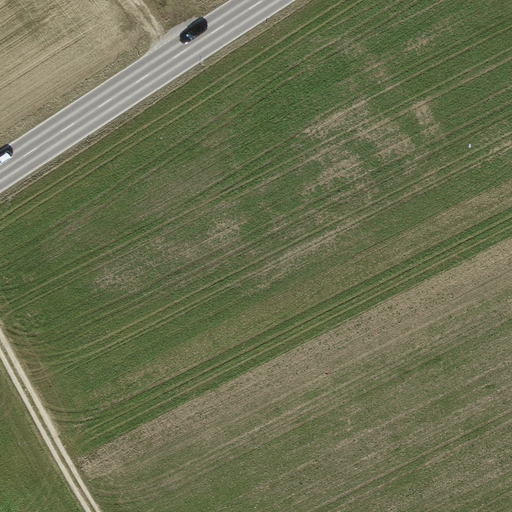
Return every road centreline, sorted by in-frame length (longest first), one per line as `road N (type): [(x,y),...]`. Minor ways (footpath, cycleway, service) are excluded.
road 1 (primary): [(0,172),(265,0)]
road 2 (track): [(0,343),(95,511)]
